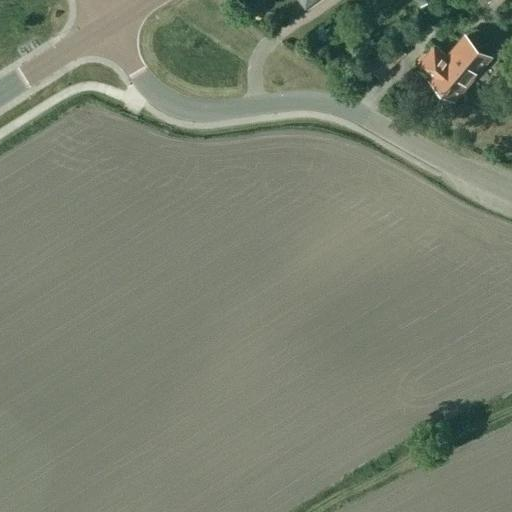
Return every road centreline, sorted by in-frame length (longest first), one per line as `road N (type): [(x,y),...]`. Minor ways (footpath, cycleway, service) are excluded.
road 1 (unclassified): [(511,192),(331,101),(207,110),(172,102),(148,86),(106,24)]
road 2 (track): [(306,511),(511,407)]
road 3 (secondary): [(0,91),(106,24)]
